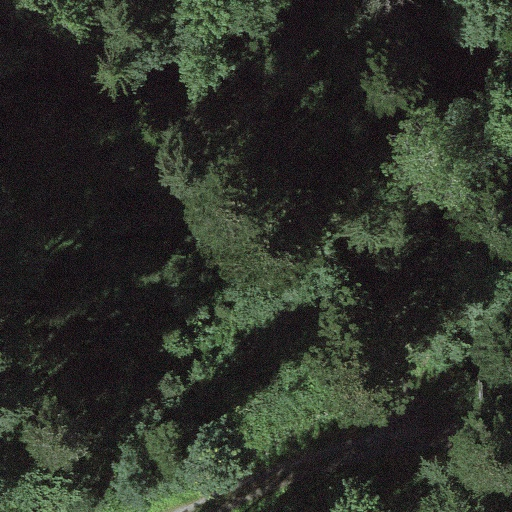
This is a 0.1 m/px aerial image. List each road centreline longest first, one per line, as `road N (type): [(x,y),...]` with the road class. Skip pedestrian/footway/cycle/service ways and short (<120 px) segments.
road 1 (track): [(403,445),(316,205),(102,89),(0,61)]
road 2 (track): [(511,450),(403,445),(138,511)]
